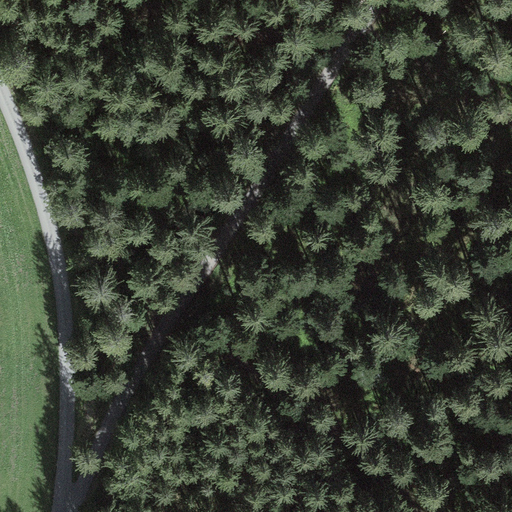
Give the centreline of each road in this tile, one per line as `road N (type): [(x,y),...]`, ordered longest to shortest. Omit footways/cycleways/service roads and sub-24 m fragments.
road 1 (unclassified): [(62,511),(153,344),(360,30)]
road 2 (unclassified): [(0,87),(43,202),(61,283),(68,378),(61,511)]
